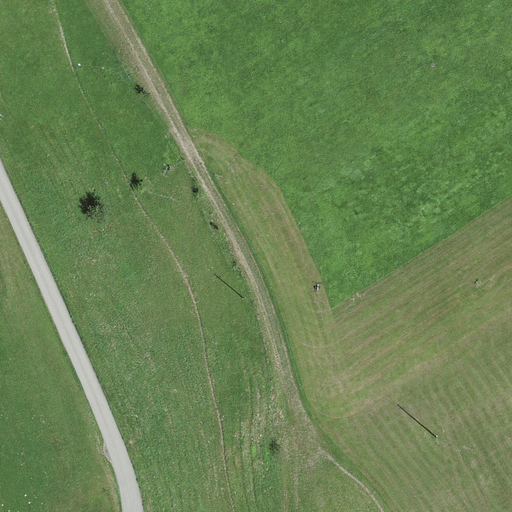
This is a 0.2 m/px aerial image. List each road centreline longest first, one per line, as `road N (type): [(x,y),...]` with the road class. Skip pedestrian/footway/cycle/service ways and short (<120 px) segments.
road 1 (track): [(111,0),(254,271),(296,402)]
road 2 (unclassified): [(132,511),(112,437),(0,179)]
